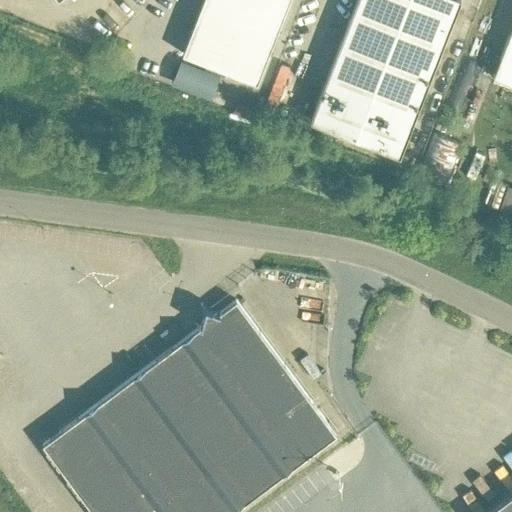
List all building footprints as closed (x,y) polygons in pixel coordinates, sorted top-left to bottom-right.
[(199,0),(179,49),(252,80),(285,0),(199,0)] [(355,0),(309,118),(399,154),(458,0),(355,0)] [(511,23),(492,75),(511,83),(511,23)] [(419,172),(444,182),(460,141),(435,132),(419,172)] [(469,146),(456,178),(481,188),(495,156),(469,146)] [(42,441),(94,511),(227,511),(335,432),(308,395),(235,297),(219,310),(205,305),(203,312),(199,324),(42,441)] [(174,320),(159,332),(166,341),(181,329),(174,320)] [(511,511),(511,490),(482,511),(511,511)]
